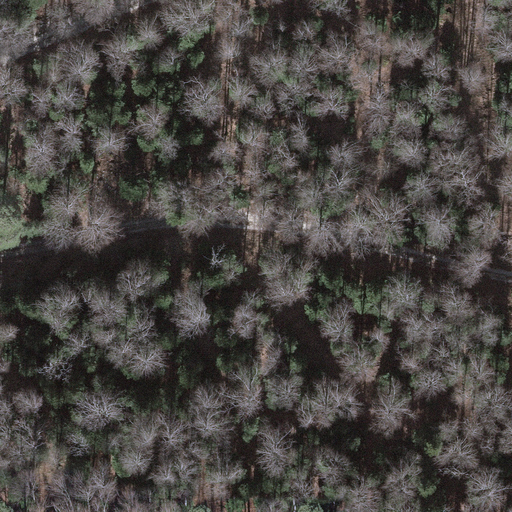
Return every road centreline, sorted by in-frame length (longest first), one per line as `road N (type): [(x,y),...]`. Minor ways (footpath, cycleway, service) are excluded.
road 1 (track): [(0,236),(190,215),(511,268)]
road 2 (track): [(133,0),(0,51)]
